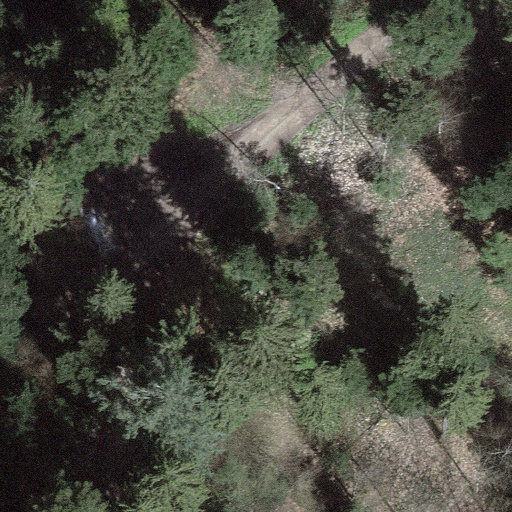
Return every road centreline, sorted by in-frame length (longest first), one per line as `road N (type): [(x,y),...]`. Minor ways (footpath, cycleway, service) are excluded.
road 1 (unclassified): [(444,0),(315,94),(0,387)]
road 2 (track): [(152,249),(112,394),(96,511)]
